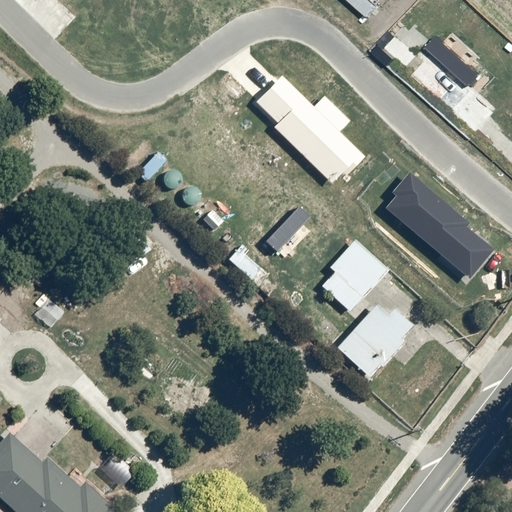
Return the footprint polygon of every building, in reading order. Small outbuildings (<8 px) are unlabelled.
[(496,111),(427,48),(403,74),(472,138),(496,111)] [(511,111),(497,129),(511,142),(511,111)] [(100,197),(51,186),(45,211),(94,223),(100,197)] [(384,271),(351,241),(326,268),(331,273),(318,286),(347,312),(384,271)] [(261,270),(236,250),(225,265),(250,284),(261,270)] [(365,379),(376,367),(378,369),(402,344),(397,339),(409,327),(391,310),(385,316),(372,305),(331,347),(365,379)] [(340,334),(310,307),(301,317),(331,344),(340,334)] [(40,464),(5,432),(0,437),(0,501),(12,511),(117,511),(81,480),(77,485),(46,457),(40,464)]
